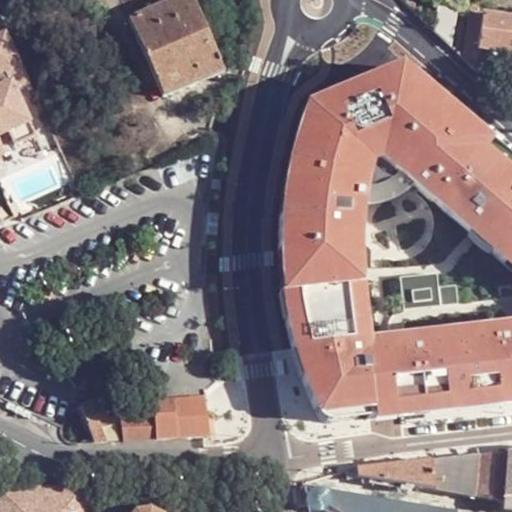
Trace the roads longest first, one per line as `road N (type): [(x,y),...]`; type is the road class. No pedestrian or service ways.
road 1 (residential): [(269,460),(237,272),(241,207),(295,22)]
road 2 (residential): [(269,460),(62,457),(0,431)]
road 3 (residential): [(269,460),(511,433)]
road 4 (tertiary): [(511,128),(394,22),(347,3)]
